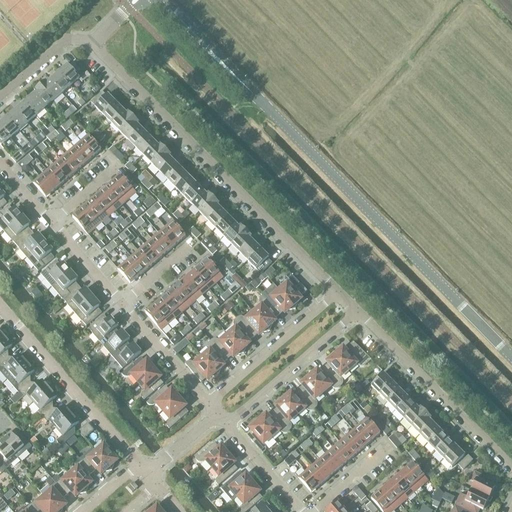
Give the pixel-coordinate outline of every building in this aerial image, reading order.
[(59,69),(57,71),(70,87),(79,79),(82,83),(87,78),(73,63),(69,67),(67,65),(64,67),(63,66),(59,69)] [(52,77),(49,80),(61,94),(70,87),(57,71),(55,73),(51,77),(52,77)] [(46,81),(40,86),(53,101),(61,94),(49,80),(46,82),(46,81)] [(35,92),(32,95),(44,109),(53,101),(40,86),(34,91),(35,92)] [(95,107),(103,116),(117,102),(115,99),(115,100),(112,96),(111,97),(108,94),(106,96),(102,92),(91,103),(95,107)] [(25,99),(22,101),(36,116),(44,109),(32,95),(29,97),(28,96),(25,99)] [(17,107),(15,110),(27,124),(36,116),(22,101),(20,103),(17,106),(17,107)] [(103,116),(111,124),(124,111),(122,108),(123,107),(119,104),(117,102),(103,116)] [(7,114),(5,116),(18,131),(27,124),(15,110),(12,112),(11,111),(8,114),(7,114)] [(111,124),(119,132),(133,118),(128,112),(127,113),(124,111),(111,124)] [(0,122),(0,127),(10,139),(18,131),(5,116),(3,118),(0,120),(0,122)] [(119,132),(127,140),(140,127),(138,124),(139,123),(133,118),(119,132)] [(10,139),(0,127),(0,145),(3,150),(7,146),(5,143),(10,139)] [(127,140),(135,148),(149,134),(147,132),(144,129),(143,129),(140,127),(127,140)] [(47,139),(51,135),(48,130),(43,134),(47,139)] [(135,148),(143,156),(156,143),(154,140),(155,140),(151,136),(149,134),(135,148)] [(88,135),(80,142),(93,157),(101,150),(88,135)] [(80,142),(74,147),(87,163),(93,157),(80,142)] [(29,143),(20,151),(25,156),(33,148),(29,144),(29,143)] [(143,156),(151,164),(165,150),(160,145),(159,146),(156,143),(143,156)] [(74,147),(67,153),(80,168),(87,163),(74,147)] [(151,164),(159,172),(172,159),(170,157),(171,156),(165,150),(151,164)] [(11,158),(16,164),(25,156),(20,151),(11,158)] [(67,153),(60,159),(73,174),(80,168),(67,153)] [(60,159),(53,165),(66,180),(73,174),(60,159)] [(159,172),(167,181),(181,166),(179,164),(176,161),(175,162),(172,159),(159,172)] [(21,170),(24,167),(28,164),(25,160),(17,166),(21,170)] [(53,165),(46,171),(60,186),(66,180),(53,165)] [(167,181),(175,189),(188,175),(186,173),(187,172),(183,169),(184,168),(181,166),(167,181)] [(46,171),(40,177),(53,192),(60,186),(46,171)] [(175,189),(183,197),(198,183),(195,181),(192,177),(191,178),(188,175),(175,189)] [(120,176),(113,182),(129,200),(136,193),(120,176)] [(53,192),(40,177),(32,183),(46,198),(53,192)] [(113,182),(106,188),(122,206),(129,200),(113,182)] [(183,197),(191,205),(205,192),(202,189),(203,188),(199,185),(200,185),(198,183),(183,197)] [(106,188),(100,194),(115,211),(122,206),(106,188)] [(191,205),(199,213),(213,199),(208,193),(207,194),(205,192),(191,205)] [(100,194),(93,199),(108,217),(115,211),(100,194)] [(93,199),(86,205),(101,223),(108,217),(93,199)] [(199,213),(207,221),(221,208),(218,205),(219,204),(213,199),(199,213)] [(86,205),(79,211),(95,229),(101,223),(86,205)] [(9,206),(0,213),(0,228),(4,233),(23,217),(15,208),(13,211),(9,206)] [(207,221),(215,229),(230,215),(228,213),(227,213),(224,210),(223,211),(221,208),(207,221)] [(95,229),(79,211),(72,217),(88,235),(95,229)] [(215,229),(223,237),(237,224),(234,222),(235,221),(232,217),(230,215),(215,229)] [(11,241),(12,241),(16,245),(31,232),(27,227),(30,225),(23,217),(4,233),(11,241)] [(172,222),(165,228),(178,243),(185,237),(172,222)] [(223,237),(231,245),(246,231),(240,226),(239,227),(237,224),(223,237)] [(165,228),(158,234),(171,249),(178,243),(165,228)] [(189,232),(193,236),(197,232),(193,228),(189,232)] [(231,245),(239,254),(253,240),(250,238),(251,237),(246,231),(231,245)] [(19,250),(27,259),(45,243),(38,234),(35,237),(31,232),(16,245),(20,250),(19,250)] [(158,234),(151,239),(164,255),(171,249),(158,234)] [(151,239),(144,245),(158,261),(164,255),(151,239)] [(239,254),(247,262),(262,247),(260,245),(259,245),(256,242),(255,243),(253,240),(239,254)] [(34,267),(38,272),(54,258),(50,254),(53,251),(45,243),(27,259),(34,267)] [(144,245),(138,251),(151,266),(158,261),(144,245)] [(262,247),(247,262),(256,270),(260,274),(271,263),(267,259),(269,257),(266,254),(267,253),(264,250),(262,247)] [(138,251),(131,257),(144,272),(151,266),(138,251)] [(131,257),(124,263),(137,278),(144,272),(131,257)] [(219,263),(225,268),(229,264),(223,259),(219,263)] [(207,260),(200,266),(215,284),(223,278),(207,260)] [(56,261),(40,275),(51,288),(70,271),(63,263),(60,265),(56,261)] [(137,278),(124,263),(117,269),(130,284),(137,278)] [(200,266),(193,272),(209,290),(215,284),(200,266)] [(70,271),(51,288),(63,301),(79,287),(75,282),(78,280),(70,271)] [(193,272),(186,278),(202,296),(209,290),(193,272)] [(236,273),(232,277),(243,289),(247,284),(236,273)] [(254,288),(266,277),(262,273),(250,284),(254,288)] [(286,284),(279,291),(295,309),(297,303),(301,300),(299,298),(307,291),(289,273),(286,275),(285,277),(284,279),(285,281),(286,283),(286,284)] [(186,278),(180,284),(195,301),(202,296),(186,278)] [(180,284),(173,290),(188,307),(195,301),(180,284)] [(250,284),(244,288),(249,293),(254,289),(250,284)] [(260,295),(262,297),(278,316),(283,312),(284,314),(288,311),(295,309),(279,291),(273,284),(260,295)] [(67,305),(74,314),(93,297),(86,289),(83,291),(79,287),(63,301),(63,300),(67,305)] [(173,290),(166,295),(182,313),(188,307),(173,290)] [(166,295),(159,301),(175,319),(182,313),(166,295)] [(74,314),(81,322),(82,322),(86,326),(101,313),(97,308),(100,306),(93,297),(74,314)] [(261,306),(253,313),(269,332),(272,325),(275,322),(274,320),(278,316),(262,297),(261,298),(259,299),(259,301),(259,304),(260,306),(261,306)] [(159,301),(152,307),(168,325),(175,319),(159,301)] [(220,310),(224,314),(229,310),(224,305),(220,310)] [(168,325),(152,307),(145,313),(161,331),(168,325)] [(237,318),(236,319),(252,338),(257,334),(259,336),(262,333),(269,332),(253,313),(245,319),(243,317),(241,317),(239,317),(237,318)] [(104,316),(88,329),(92,334),(99,343),(100,342),(115,329),(118,327),(110,318),(108,320),(104,316)] [(235,329),(227,335),(244,354),(246,347),(249,344),(248,342),(252,338),(236,319),(235,320),(234,322),(233,324),(233,326),(234,328),(235,329)] [(104,347),(103,347),(111,356),(127,342),(129,340),(122,331),(119,334),(115,329),(100,342),(104,347)] [(0,364),(8,357),(4,353),(12,346),(8,342),(7,335),(0,341),(0,364)] [(211,341),(210,341),(227,361),(231,357),(233,358),(236,355),(244,354),(227,335),(220,342),(219,341),(217,340),(215,339),(213,339),(211,341)] [(209,351),(202,358),(218,376),(220,369),(224,366),(222,364),(227,361),(210,341),(209,342),(208,344),(207,346),(207,348),(208,350),(209,351)] [(111,356),(122,369),(141,353),(133,344),(130,347),(127,342),(111,356)] [(339,351),(332,352),(348,371),(356,364),(357,365),(358,366),(360,367),(363,367),(365,366),(371,360),(353,342),(344,350),(343,348),(339,351)] [(328,364),(323,368),(340,387),(341,387),(342,385),(342,383),(342,380),(341,378),(348,371),(332,352),(330,359),(326,362),(328,364)] [(0,364),(0,372),(7,381),(29,361),(23,359),(20,355),(12,362),(8,357),(0,364)] [(131,376),(138,383),(156,367),(150,365),(146,361),(145,363),(140,358),(121,375),(122,376),(124,377),(126,377),(128,377),(130,376),(131,376)] [(218,376),(202,358),(194,364),(193,363),(191,362),(189,362),(187,362),(185,363),(184,364),(201,383),(206,379),(207,381),(211,378),(218,376)] [(18,393),(20,392),(30,383),(26,378),(34,372),(31,368),(29,361),(7,381),(18,393)] [(156,367),(138,383),(144,391),(143,392),(142,394),(142,396),(142,398),(143,400),(144,401),(163,384),(159,379),(161,378),(158,374),(156,367)] [(313,373),(306,375),(323,393),(330,387),(331,387),(333,389),(335,389),(337,389),(339,388),(340,387),(323,368),(319,372),(317,370),(313,373)] [(371,386),(379,395),(393,381),(391,379),(388,375),(387,376),(384,373),(371,386)] [(302,386),(297,390),(314,410),(315,409),(316,407),(317,405),(316,403),(315,401),(315,400),(323,393),(306,375),(304,381),(300,385),(302,386)] [(366,380),(361,384),(364,388),(369,384),(366,380)] [(26,395),(33,403),(52,387),(45,384),(42,381),(34,387),(30,383),(20,392),(24,397),(26,395)] [(379,395),(387,403),(400,390),(398,387),(399,386),(395,383),(393,381),(379,395)] [(38,413),(42,418),(53,409),(49,404),(56,397),(53,394),(52,387),(33,403),(40,411),(38,413)] [(156,404),(162,412),(181,396),(174,394),(171,390),(169,391),(165,387),(146,403),(147,404),(149,406),(151,406),(153,406),(155,405),(156,404)] [(297,390),(293,394),(291,392),(288,396),(281,397),(297,416),(305,409),(306,410),(307,411),(308,411),(309,411),(310,411),(311,411),(312,411),(313,410),(314,410),(297,390)] [(387,403),(395,411),(409,397),(407,395),(404,391),(403,392),(400,390),(387,403)] [(181,396),(162,412),(169,420),(168,421),(167,422),(167,424),(167,427),(168,428),(169,429),(188,413),(184,408),(186,407),(183,403),(181,396)] [(276,409),(272,413),(288,432),(289,431),(291,429),(291,427),(291,425),(290,423),(289,422),(297,416),(281,397),(278,404),(275,407),(276,409)] [(395,411),(403,419),(416,406),(414,403),(415,403),(411,399),(412,399),(409,397),(395,411)] [(49,421),(55,429),(74,412),(67,410),(64,406),(56,413),(53,409),(42,418),(46,423),(49,421)] [(403,419),(411,427),(425,413),(420,408),(419,409),(416,406),(403,419)] [(74,412),(55,429),(62,436),(60,438),(64,443),(75,434),(71,430),(79,423),(75,419),(74,412)] [(262,418),(255,419),(271,438),(279,431),(280,432),(281,433),(283,434),(286,433),(288,432),(272,413),(267,417),(266,415),(262,418)] [(411,427),(419,435),(432,422),(430,420),(431,419),(425,413),(411,427)] [(271,438),(255,419),(253,426),(249,429),(251,431),(246,435),(263,454),(264,453),(265,451),(265,449),(265,447),(264,445),(263,445),(271,438)] [(366,419),(359,425),(372,440),(380,434),(366,419)] [(419,435),(427,444),(442,429),(439,427),(436,424),(435,425),(432,422),(419,435)] [(78,432),(84,439),(93,431),(87,424),(78,432)] [(359,425),(352,431),(366,446),(372,440),(359,425)] [(427,444),(435,452),(449,438),(446,436),(447,435),(443,432),(444,431),(442,429),(427,444)] [(352,431),(346,437),(359,452),(366,446),(352,431)] [(5,439),(3,441),(18,458),(31,447),(23,437),(18,442),(10,432),(4,438),(5,439)] [(388,439),(393,445),(397,441),(392,435),(388,439)] [(346,437),(339,442),(352,458),(359,452),(346,437)] [(435,452),(443,460),(458,445),(455,443),(455,444),(452,440),(451,441),(449,438),(435,452)] [(0,454),(2,456),(0,457),(0,463),(5,470),(18,458),(3,441),(1,443),(0,441),(0,454)] [(103,445),(110,453),(112,448),(106,442),(103,445)] [(339,442),(332,448),(345,464),(352,458),(339,442)] [(205,461),(212,469),(230,453),(224,450),(220,447),(219,448),(214,443),(195,460),(196,461),(198,462),(200,463),(202,463),(204,462),(205,461)] [(103,445),(95,452),(111,471),(114,464),(117,461),(110,453),(103,445)] [(458,445),(443,460),(451,468),(465,455),(462,452),(463,451),(459,448),(460,448),(458,445)] [(79,460),(81,461),(91,474),(96,470),(101,475),(104,472),(111,471),(95,452),(92,448),(79,460)] [(332,448),(325,454),(338,469),(345,464),(332,448)] [(281,449),(276,453),(281,459),(282,459),(286,455),(281,449)] [(230,453),(212,469),(218,477),(216,479),(216,481),(216,483),(217,485),(218,486),(237,470),(233,465),(235,463),(232,460),(230,453)] [(325,454),(318,460),(332,475),(338,469),(325,454)] [(294,460),(291,456),(284,462),(288,467),(296,461),(294,460)] [(458,465),(463,470),(472,461),(468,456),(458,465)] [(318,460),(312,466),(325,481),(332,475),(318,460)] [(77,468),(69,474),(86,493),(88,486),(92,483),(87,478),(91,474),(81,461),(75,466),(77,468)] [(412,463),(405,470),(420,488),(428,481),(412,463)] [(312,466),(305,472),(318,487),(325,481),(312,466)] [(405,470),(398,475),(414,493),(420,488),(405,470)] [(230,490),(236,498),(255,481),(248,479),(245,475),(243,477),(239,472),(220,489),(221,490),(223,491),(225,492),(227,491),(229,490),(230,490)] [(318,487),(305,472),(298,478),(311,493),(318,487)] [(474,483),(470,490),(491,500),(492,498),(495,491),(493,490),(494,488),(490,485),(489,483),(486,482),(487,479),(474,472),(470,481),(474,483)] [(60,479),(55,484),(66,496),(70,492),(75,498),(79,495),(86,493),(69,474),(62,481),(60,479)] [(398,475),(391,481),(407,499),(414,493),(398,475)] [(255,481),(236,498),(243,505),(242,506),(241,508),(241,510),(240,511),(246,511),(262,498),(258,494),(260,492),(257,488),(255,481)] [(391,481),(385,487),(400,505),(407,499),(391,481)] [(127,488),(132,493),(137,488),(133,483),(127,488)] [(52,490),(44,497),(57,511),(61,511),(62,509),(66,506),(61,500),(66,496),(55,484),(50,488),(52,490)] [(385,487),(378,493),(393,511),(400,505),(385,487)] [(8,500),(16,494),(13,490),(5,496),(8,500)] [(460,494),(455,506),(467,511),(471,511),(473,508),(476,510),(478,508),(483,511),(484,508),(486,510),(490,502),(490,503),(491,501),(490,501),(491,500),(470,490),(467,498),(460,494)] [(392,511),(393,511),(378,493),(371,499),(381,511),(392,511)] [(34,501),(29,506),(34,511),(57,511),(44,497),(36,503),(34,501)] [(264,501),(251,511),(268,511),(271,509),(264,501)] [(325,511),(340,511),(345,508),(339,501),(325,511)]
